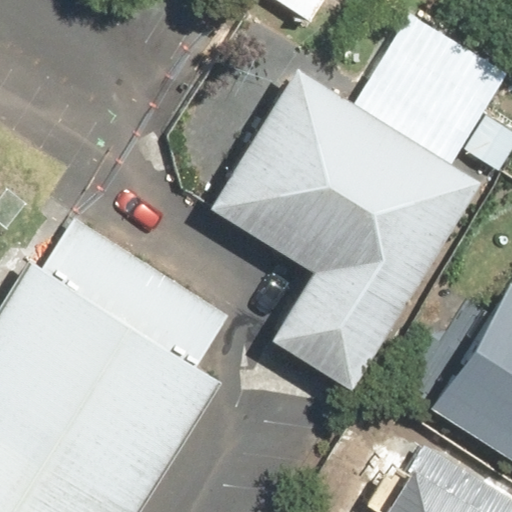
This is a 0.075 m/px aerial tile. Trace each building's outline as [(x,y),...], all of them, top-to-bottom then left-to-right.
[(335,0),(236,0),(306,45),(335,0)] [(456,185),(272,70),(184,208),(288,273),(246,339),(326,390),(456,185)] [(5,197),(25,166),(0,150),(0,277),(38,217),(5,197)] [(45,279),(13,260),(0,282),(0,511),(126,511),(207,378),(182,363),(212,312),(75,230),(45,279)] [(511,295),(490,281),(409,405),(511,471),(511,295)] [(511,511),(511,506),(428,453),(390,511),(511,511)]
